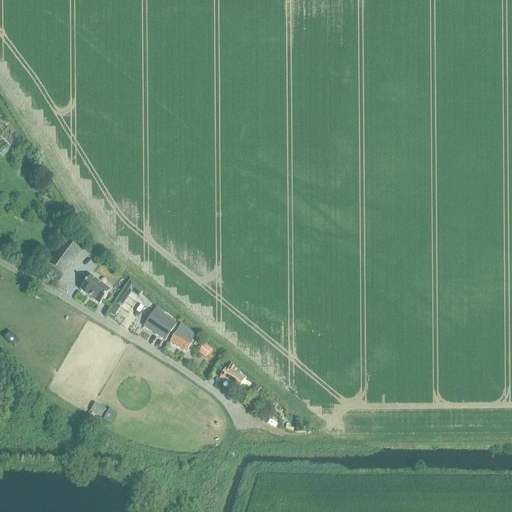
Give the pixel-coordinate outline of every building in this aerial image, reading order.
[(83,251),(67,240),(45,269),(60,281),(83,251)] [(42,262),(34,257),(29,265),(37,270),(42,262)] [(91,276),(80,291),(81,291),(83,293),(92,300),(99,305),(108,294),(102,289),(104,286),(101,285),(91,276)] [(115,304),(121,308),(136,285),(130,281),(115,304)] [(161,318),(156,315),(153,313),(143,327),(144,328),(145,327),(153,332),(153,331),(156,333),(154,335),(165,342),(176,325),(163,316),(161,318)] [(175,334),(170,343),(186,352),(191,343),(184,339),(188,331),(180,325),(175,334)] [(198,353),(205,359),(211,351),(204,346),(198,353)] [(232,373),(235,368),(228,365),(225,370),(220,379),(248,395),(252,386),(245,382),(246,379),(232,373)] [(260,389),(254,386),(251,392),(257,396),(260,389)] [(109,409),(103,419),(110,424),(116,413),(109,409)]
